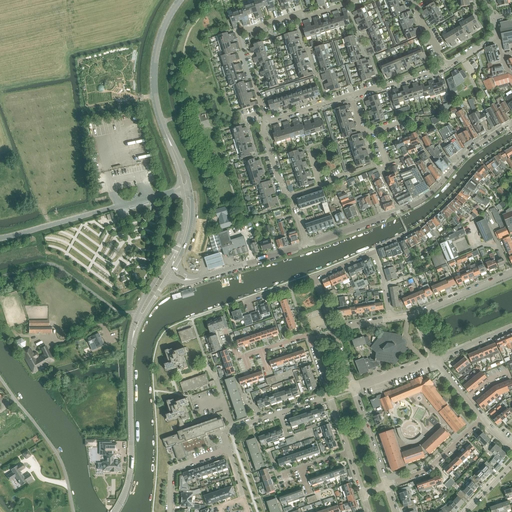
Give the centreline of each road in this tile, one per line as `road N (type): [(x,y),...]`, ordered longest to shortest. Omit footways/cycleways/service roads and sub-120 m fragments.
road 1 (residential): [(263,110),(238,32),(353,0)]
road 2 (tertiary): [(182,188),(0,238)]
road 3 (secondary): [(114,511),(130,465),(131,343)]
road 4 (tertiary): [(308,246),(418,202),(455,166)]
road 5 (unclassified): [(73,511),(54,451),(0,378)]
road 6 (residential): [(386,486),(426,471),(483,418)]
